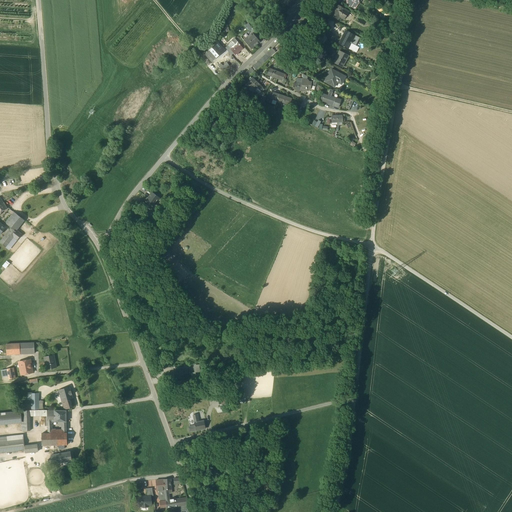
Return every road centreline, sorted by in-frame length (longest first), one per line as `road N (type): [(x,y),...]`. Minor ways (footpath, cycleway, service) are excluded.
road 1 (residential): [(99,241),(194,511)]
road 2 (track): [(371,246),(334,511)]
road 3 (track): [(416,0),(371,246)]
road 4 (residential): [(99,241),(248,62)]
road 5 (track): [(164,158),(298,226),(371,246)]
road 6 (unclassified): [(38,0),(48,148),(68,212)]
road 7 (track): [(171,442),(353,398)]
road 8 (track): [(8,511),(182,473)]
road 9 (residential): [(248,62),(275,85),(350,114),(364,150),(383,160)]
road 10 (track): [(511,336),(371,246)]
